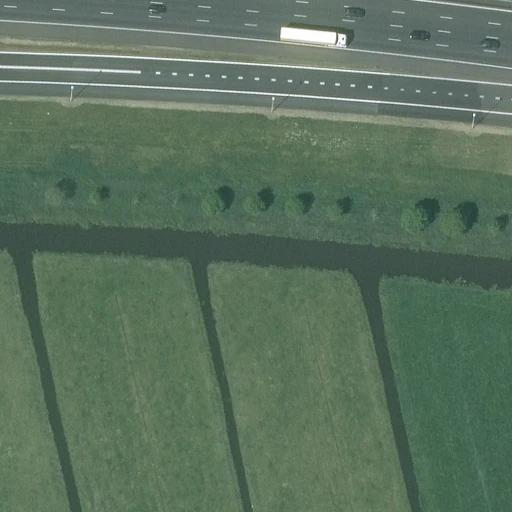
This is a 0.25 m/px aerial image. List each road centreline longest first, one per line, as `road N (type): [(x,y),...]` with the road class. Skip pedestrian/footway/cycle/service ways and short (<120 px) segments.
road 1 (motorway): [(57,0),(511,44)]
road 2 (motorway): [(143,76),(511,100)]
road 3 (motorway): [(0,61),(90,64),(143,76)]
road 4 (motorway): [(0,79),(143,76)]
